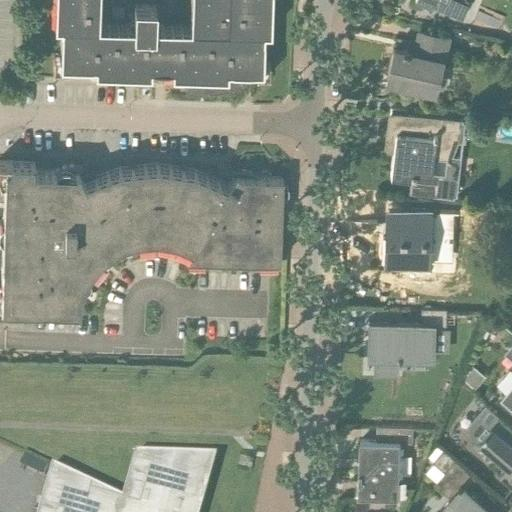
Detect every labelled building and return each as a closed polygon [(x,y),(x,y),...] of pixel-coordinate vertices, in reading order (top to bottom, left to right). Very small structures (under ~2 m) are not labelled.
[(134,7),(99,6),(99,0),(55,0),(54,23),(61,24),(59,62),(95,63),(94,68),(111,69),(111,70),(210,73),(210,72),(227,73),(227,67),(262,69),(264,31),(270,31),(270,0),(191,0),(190,26),(161,25),(155,18),(155,5),(134,4),(134,7)] [(415,0),(415,1),(431,8),(432,6),(461,19),(469,2),(463,0),(415,0)] [(386,78),(436,90),(442,62),(444,63),(450,37),(419,30),(414,53),(407,52),(407,50),(401,48),(401,50),(393,48),(386,78)] [(392,177),(392,176),(410,178),(408,192),(436,196),(464,122),(390,113),(387,137),(394,138),(390,176),(392,177)] [(82,166),(76,165),(70,165),(64,166),(59,168),(54,170),(34,169),(34,162),(0,160),(0,182),(4,180),(0,306),(78,309),(82,288),(89,272),(90,270),(101,257),(118,244),(134,239),(137,238),(153,236),(156,236),(173,239),(175,240),(191,247),(185,256),(187,257),(192,250),(204,258),(280,260),(282,178),(260,177),(256,174),(251,173),(249,172),(244,171),(241,170),(238,170),(231,171),(234,177),(229,185),(195,170),(157,163),(119,167),(83,181),(79,172),(82,166)] [(382,259),(430,261),(432,211),(390,209),(389,237),(383,237),(382,259)] [(374,373),(398,374),(399,357),(433,358),(434,325),(445,325),(446,309),(420,308),(420,323),(368,321),(367,352),(376,352),(376,372),(374,372),(374,373)] [(485,376),(474,367),(464,378),(475,388),(485,376)] [(511,409),(511,385),(501,399),(511,409)] [(505,466),(499,475),(511,485),(511,443),(510,442),(511,439),(511,427),(499,417),(478,442),(505,466)] [(359,495),(398,497),(400,442),(412,443),(412,428),(376,427),(376,440),(361,440),(359,482),(365,482),(365,494),(359,494),(359,495)] [(491,511),(466,489),(476,478),(443,448),(432,462),(443,473),(434,484),(449,498),(436,511),(491,511)] [(200,511),(216,460),(135,457),(122,503),(51,469),(39,511),(200,511)]
